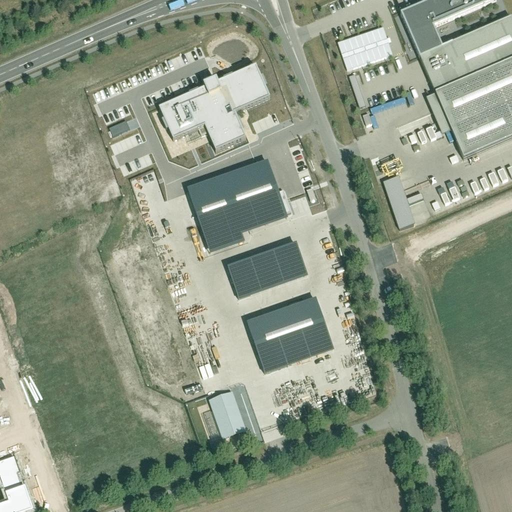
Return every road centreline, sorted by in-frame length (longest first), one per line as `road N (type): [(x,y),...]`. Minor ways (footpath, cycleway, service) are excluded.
road 1 (unclassified): [(278,0),(358,219),(412,417)]
road 2 (unclassified): [(135,511),(412,417)]
road 3 (primary): [(177,0),(0,78)]
